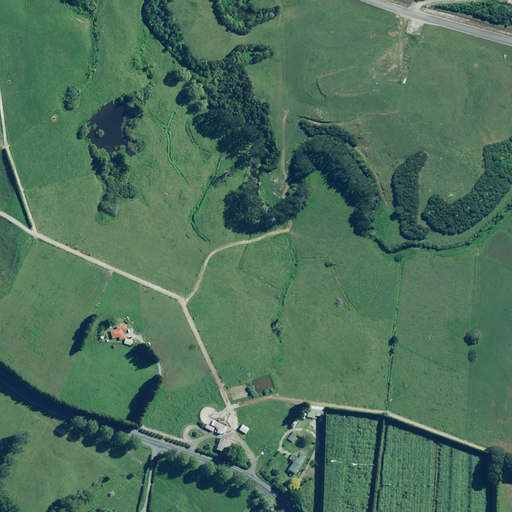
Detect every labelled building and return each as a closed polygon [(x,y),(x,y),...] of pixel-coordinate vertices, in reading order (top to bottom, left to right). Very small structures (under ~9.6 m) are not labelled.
[(126,329),(125,325),(116,327),(116,330),(110,331),(112,339),(118,337),(119,340),(125,338),(124,334),(123,334),(122,330),(126,329)] [(324,408),(308,406),(307,417),(314,418),(315,416),(320,417),(319,422),(322,422),(323,414),(324,408)] [(227,427),(213,420),(211,425),(216,428),(216,429),(217,430),(216,433),(220,435),(221,433),(224,434),(227,427)] [(248,429),(242,425),(238,430),(245,434),(248,429)] [(296,435),(292,432),(288,439),(292,442),(296,435)] [(229,448),(232,441),(225,439),(225,440),(220,438),(216,450),(222,452),(224,446),(229,448)] [(305,457),(300,454),(298,458),(292,454),(289,459),(292,461),(286,472),(294,476),(305,457)]
